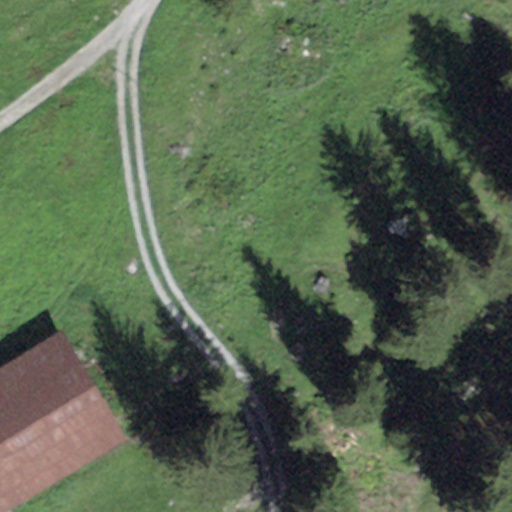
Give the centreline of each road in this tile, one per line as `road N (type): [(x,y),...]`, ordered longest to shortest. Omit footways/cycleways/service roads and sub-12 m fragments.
road 1 (track): [(128,19),(129,113),(146,234),(163,283),(254,411),(279,511)]
road 2 (track): [(143,0),(0,121)]
